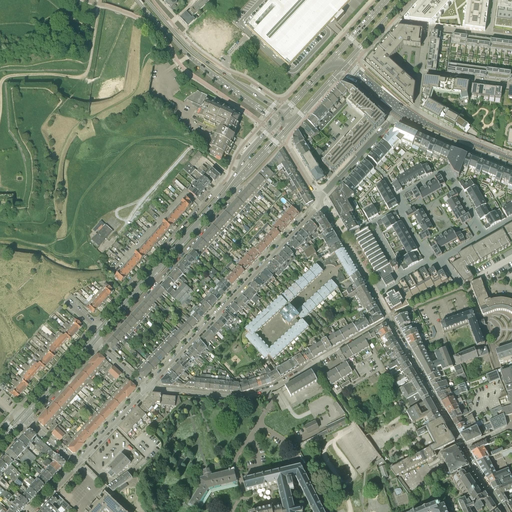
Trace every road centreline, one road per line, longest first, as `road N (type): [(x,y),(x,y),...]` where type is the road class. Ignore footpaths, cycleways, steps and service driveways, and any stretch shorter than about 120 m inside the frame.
road 1 (residential): [(146,388),(262,392),(388,318)]
road 2 (residential): [(146,388),(321,203)]
road 3 (residential): [(98,344),(237,190),(234,182)]
road 4 (residential): [(230,186),(219,186),(94,325)]
road 5 (secondary): [(100,330),(230,186)]
road 6 (tertiary): [(136,0),(188,55),(277,121)]
road 7 (tertiary): [(283,114),(200,57),(145,0)]
road 8 (residential): [(464,448),(388,318)]
road 9 (residential): [(388,318),(321,203)]
